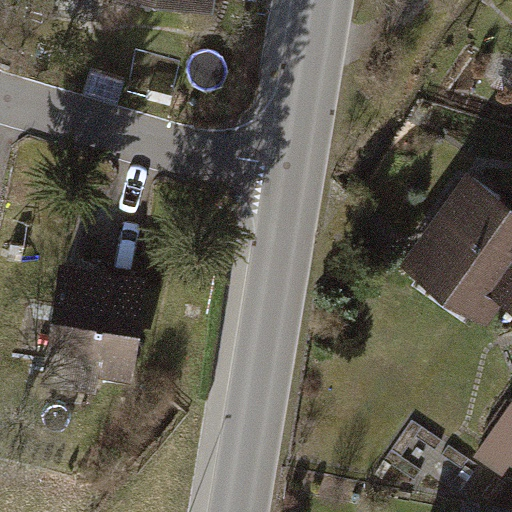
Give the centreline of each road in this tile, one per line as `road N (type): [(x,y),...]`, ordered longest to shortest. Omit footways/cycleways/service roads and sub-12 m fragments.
road 1 (tertiary): [(290,183),(236,511)]
road 2 (residential): [(290,183),(0,97)]
road 3 (tertiary): [(320,0),(290,183)]
